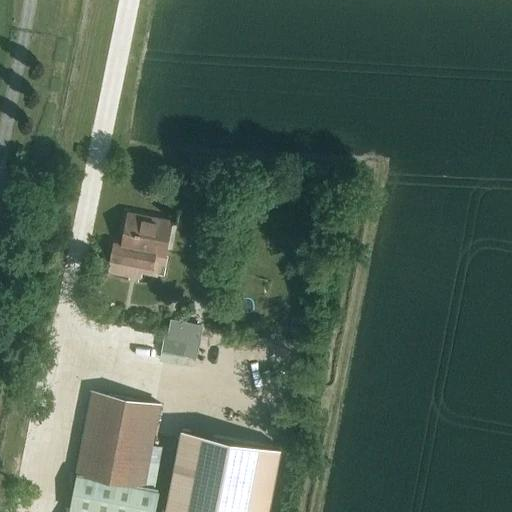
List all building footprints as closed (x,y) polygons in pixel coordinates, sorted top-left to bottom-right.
[(110,260),(154,268),(156,254),(166,256),(173,220),(127,211),(122,243),(114,242),(110,260)] [(161,351),(185,356),(185,355),(191,356),(194,342),(188,341),(188,339),(187,339),(189,331),(173,328),(172,336),(164,334),(161,351)] [(79,470),(145,482),(160,401),(93,388),(77,470),(79,470)] [(268,511),(281,447),(182,428),(165,511),(268,511)] [(153,511),(159,486),(144,483),(145,482),(79,470),(72,510),(84,511),(153,511)]
